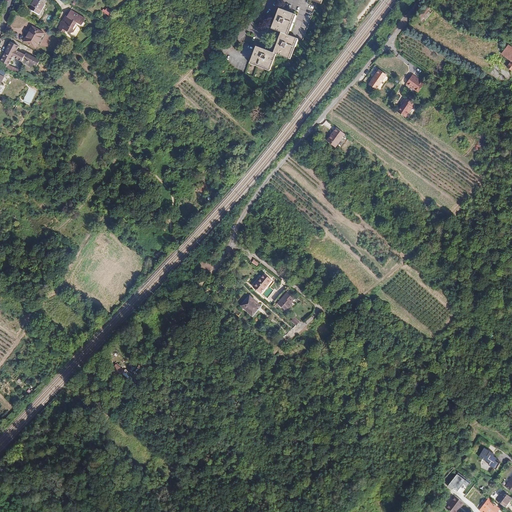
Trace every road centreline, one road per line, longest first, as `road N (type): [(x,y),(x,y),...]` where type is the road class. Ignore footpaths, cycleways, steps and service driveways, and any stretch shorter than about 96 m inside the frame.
road 1 (track): [(52,511),(84,452),(206,278),(208,267),(170,237),(168,189),(122,150)]
road 2 (track): [(0,274),(73,214),(174,86),(209,54),(224,51)]
road 3 (residential): [(231,245),(243,213),(420,0)]
road 4 (track): [(319,307),(353,299),(383,278),(475,188),(511,131)]
road 5 (residential): [(284,347),(319,307),(231,245)]
